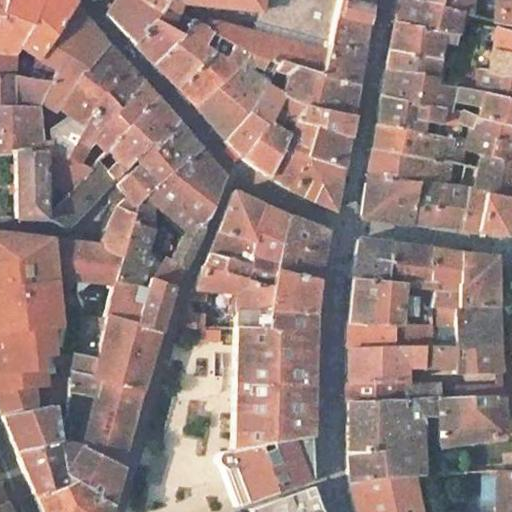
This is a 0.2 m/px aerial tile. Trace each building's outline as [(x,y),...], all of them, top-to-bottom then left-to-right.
[(34,0),(3,0),(0,8),(0,47),(12,49),(16,40),(34,0)] [(48,78),(11,74),(11,101),(60,101),(105,42),(92,26),(71,0),(38,53),(34,59),(39,62),(42,56),(55,66),(48,78)] [(71,0),(34,0),(16,40),(38,53),(71,0)] [(157,7),(147,0),(112,0),(106,11),(135,44),(157,7)] [(147,0),(157,7),(160,8),(163,3),(165,0),(147,0)] [(165,0),(163,3),(178,11),(178,0),(195,0),(259,8),(260,0),(165,0)] [(334,0),(326,39),(358,48),(363,11),(365,0),(334,0)] [(395,0),(392,20),(440,28),(453,30),(455,30),(457,18),(458,10),(457,8),(433,2),(424,0),(395,0)] [(433,0),(433,2),(457,8),(458,10),(465,11),(467,0),(433,0)] [(511,0),(495,0),(495,4),(493,17),(511,20),(511,0)] [(495,4),(477,1),(475,13),(493,17),(495,4)] [(178,11),(163,3),(160,8),(157,7),(135,44),(139,49),(149,61),(180,27),(172,21),(181,12),(178,11)] [(324,46),(203,16),(200,22),(218,32),(234,39),(249,45),(319,69),(324,46)] [(200,22),(189,17),(180,27),(149,61),(175,84),(208,44),(218,32),(200,22)] [(389,45),(435,55),(439,37),(440,28),(392,20),(389,45)] [(511,26),(492,23),(486,44),(511,49),(511,26)] [(439,37),(451,39),(453,30),(440,28),(439,37)] [(249,45),(234,39),(221,55),(208,44),(175,84),(196,104),(249,45)] [(358,48),(326,39),(324,46),(319,69),(353,81),(356,65),(358,48)] [(122,60),(105,42),(60,101),(68,109),(79,122),(61,151),(44,151),(40,151),(41,184),(48,187),(59,179),(69,184),(88,161),(84,158),(76,152),(89,131),(92,133),(112,110),(138,78),(122,60)] [(511,49),(486,44),(479,68),(511,73),(511,49)] [(279,56),(249,45),(196,104),(209,118),(225,137),(249,106),(264,82),(275,63),(279,56)] [(435,55),(389,45),(385,69),(432,75),(435,55)] [(12,49),(0,47),(0,73),(11,74),(12,49)] [(33,60),(12,49),(11,74),(48,78),(55,66),(42,56),(39,62),(34,59),(33,60)] [(319,69),(279,56),(275,63),(281,66),(290,69),(282,91),(303,97),(349,113),(351,98),(353,81),(319,69)] [(281,66),(275,63),(264,82),(272,85),(281,66)] [(511,73),(479,68),(477,67),(473,87),(454,83),(453,87),(450,97),(480,102),(478,113),(511,122),(511,73)] [(432,75),(385,69),(381,94),(432,103),(448,107),(450,97),(453,87),(442,85),(430,82),(432,75)] [(11,74),(0,73),(0,101),(11,101),(11,74)] [(138,78),(112,110),(125,123),(152,94),(138,78)] [(272,85),(264,82),(249,106),(225,137),(243,155),(282,91),(272,85)] [(303,97),(282,91),(243,155),(251,161),(265,173),(282,129),(286,132),(294,115),(303,97)] [(155,98),(152,94),(125,123),(104,145),(113,154),(102,166),(110,173),(138,147),(147,139),(149,141),(170,114),(155,98)] [(432,103),(381,94),(376,121),(415,127),(416,116),(422,117),(420,128),(427,129),(429,118),(432,103)] [(349,113),(303,97),(294,115),(346,133),(347,123),(349,113)] [(11,101),(0,101),(0,126),(6,127),(7,104),(10,104),(11,101)] [(448,107),(432,103),(429,118),(460,116),(458,135),(446,133),(445,141),(448,142),(474,148),(511,156),(511,122),(478,113),(464,109),(448,107)] [(10,104),(7,104),(6,127),(4,153),(11,153),(12,151),(40,151),(44,151),(44,136),(37,136),(36,105),(10,104)] [(48,137),(44,136),(44,151),(61,151),(79,122),(68,109),(48,125),(48,137)] [(125,123),(112,110),(92,133),(104,145),(125,123)] [(172,117),(170,114),(149,141),(140,149),(141,150),(143,152),(113,182),(124,192),(113,204),(131,211),(135,200),(136,198),(138,194),(140,193),(149,183),(160,172),(170,163),(177,159),(188,152),(198,146),(188,133),(172,117)] [(346,133),(294,115),(286,132),(304,142),(302,149),(341,163),(343,148),(346,133)] [(415,127),(376,121),(371,145),(441,157),(446,157),(448,142),(445,141),(446,133),(427,129),(420,128),(415,127)] [(286,132),(282,129),(265,173),(277,179),(291,187),(302,149),(304,142),(286,132)] [(441,157),(371,145),(367,170),(415,178),(436,182),(439,166),(441,157)] [(222,173),(198,146),(188,152),(177,159),(170,163),(160,172),(149,183),(140,193),(151,201),(184,227),(170,258),(183,262),(200,227),(222,173)] [(511,156),(474,148),(473,156),(511,165),(511,156)] [(341,163),(302,149),(291,187),(314,196),(333,204),(337,183),(341,163)] [(40,151),(12,151),(11,153),(13,213),(42,215),(41,184),(40,151)] [(93,157),(89,153),(84,158),(88,161),(93,157)] [(511,187),(511,165),(473,156),(472,158),(471,164),(468,185),(510,197),(511,187)] [(102,166),(93,157),(88,161),(69,184),(48,212),(65,224),(75,211),(80,205),(110,173),(102,166)] [(446,157),(441,157),(439,166),(456,169),(458,160),(446,157)] [(415,178),(367,170),(360,214),(383,217),(407,220),(415,178)] [(436,182),(415,178),(407,220),(421,222),(480,229),(502,232),(510,197),(468,185),(453,184),(436,182)] [(262,201),(232,187),(208,250),(249,258),(262,201)] [(129,220),(148,226),(149,224),(151,201),(140,193),(138,194),(136,198),(135,200),(131,211),(129,220)] [(272,206),(262,201),(249,258),(208,250),(203,263),(258,273),(273,272),(287,213),(272,206)] [(131,211),(113,204),(97,243),(97,245),(119,250),(129,220),(131,211)] [(324,226),(287,213),(273,272),(314,274),(324,226)] [(119,250),(112,274),(131,280),(148,226),(129,220),(119,250)] [(97,243),(0,230),(0,404),(2,409),(37,402),(32,379),(45,378),(41,348),(52,346),(48,319),(57,317),(52,275),(57,271),(75,274),(75,271),(112,276),(112,274),(119,250),(97,245),(97,243)] [(373,238),(356,235),(352,277),(381,280),(388,240),(373,238)] [(409,243),(388,240),(381,280),(429,285),(429,277),(422,276),(427,245),(409,243)] [(442,247),(427,245),(422,276),(429,277),(429,285),(429,302),(452,303),(452,300),(452,287),(455,280),(457,249),(442,247)] [(492,253),(457,249),(455,280),(452,287),(452,300),(492,303),(492,253)] [(170,258),(162,256),(151,276),(168,281),(172,273),(183,262),(170,258)] [(203,263),(200,262),(178,321),(202,322),(202,310),(197,310),(191,308),(191,303),(194,298),(204,297),(206,286),(233,287),(231,323),(253,323),(253,313),(261,309),(269,307),(307,309),(311,291),(314,274),(273,272),(258,273),(203,263)] [(140,273),(137,282),(144,284),(147,275),(140,273)] [(112,276),(102,309),(104,310),(155,327),(164,297),(168,281),(151,276),(147,275),(144,284),(137,282),(131,280),(112,274),(112,276)] [(381,280),(352,277),(347,319),(405,318),(430,319),(429,302),(429,285),(381,280)] [(492,303),(452,300),(452,303),(452,318),(492,320),(492,303)] [(452,303),(429,302),(430,319),(405,318),(347,319),(345,344),(401,342),(415,342),(430,342),(430,325),(437,326),(437,320),(445,321),(452,321),(452,318),(452,303)] [(253,323),(231,323),(230,347),(225,443),(306,427),(307,309),(269,307),(261,309),(253,313),(253,323)] [(155,327),(104,310),(98,353),(74,351),(71,368),(73,368),(138,385),(155,327)] [(492,320),(452,318),(452,321),(451,342),(494,342),(492,320)] [(452,321),(445,321),(440,342),(451,342),(452,321)] [(219,324),(197,324),(197,334),(218,334),(219,324)] [(401,342),(345,344),(343,377),(401,375),(401,342)] [(415,342),(401,342),(401,360),(415,361),(415,342)] [(430,342),(415,342),(415,361),(446,361),(446,369),(496,368),(494,342),(451,342),(440,342),(430,342)] [(138,385),(73,368),(69,385),(92,391),(81,444),(116,459),(120,445),(138,385)] [(401,375),(343,377),(342,399),(402,395),(402,380),(401,375)] [(402,395),(342,399),(344,447),(374,446),(379,474),(409,471),(423,470),(438,470),(438,462),(418,464),(418,453),(417,415),(435,415),(437,443),(455,440),(501,431),(500,410),(498,392),(454,394),(443,394),(436,394),(436,386),(435,380),(408,380),(408,395),(402,395)] [(497,381),(454,383),(454,394),(498,392),(497,381)] [(92,391),(69,385),(65,401),(54,432),(55,439),(59,469),(69,476),(105,501),(116,459),(81,444),(92,391)] [(37,402),(2,409),(15,446),(55,439),(54,432),(49,399),(37,402)] [(235,497),(309,468),(308,460),(306,427),(225,443),(217,444),(211,445),(209,446),(208,448),(206,449),(207,453),(212,458),(214,459),(217,460),(231,490),(235,497)] [(55,439),(15,446),(32,492),(69,476),(59,469),(55,439)] [(374,446),(344,447),(346,476),(379,474),(374,446)] [(456,447),(437,450),(438,462),(438,470),(460,468),(460,446),(456,447)] [(437,450),(418,453),(418,464),(438,462),(437,450)] [(511,511),(511,468),(507,468),(492,466),(494,511),(511,511)] [(423,470),(409,471),(411,480),(424,478),(423,470)] [(379,474),(346,476),(357,511),(424,511),(426,511),(425,505),(417,507),(411,480),(409,471),(379,474)] [(69,476),(32,492),(39,511),(102,511),(105,501),(69,476)] [(321,511),(310,476),(226,510),(221,511),(321,511)]
